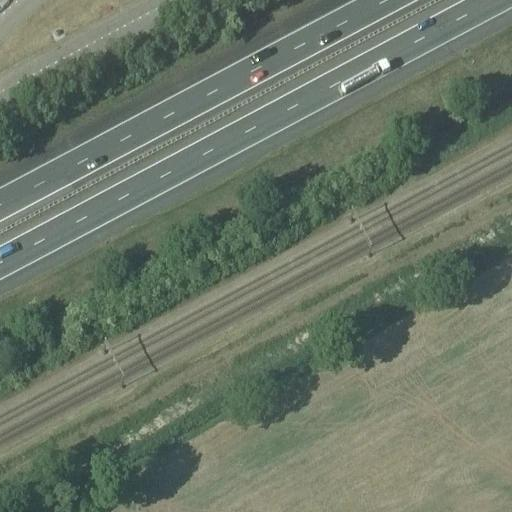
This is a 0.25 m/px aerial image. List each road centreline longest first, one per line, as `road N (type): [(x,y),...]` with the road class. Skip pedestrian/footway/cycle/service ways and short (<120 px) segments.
road 1 (motorway): [(0,262),(495,0)]
road 2 (motorway): [(384,0),(0,203)]
